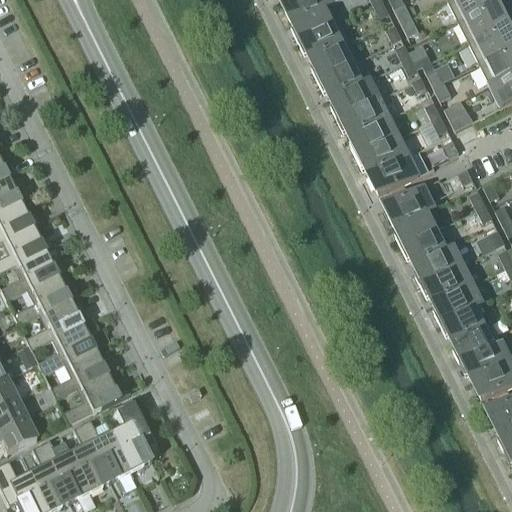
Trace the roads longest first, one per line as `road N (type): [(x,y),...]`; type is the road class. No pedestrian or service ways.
road 1 (primary): [(99,56),(287,425),(291,511)]
road 2 (residential): [(199,511),(209,498),(207,477),(0,65)]
